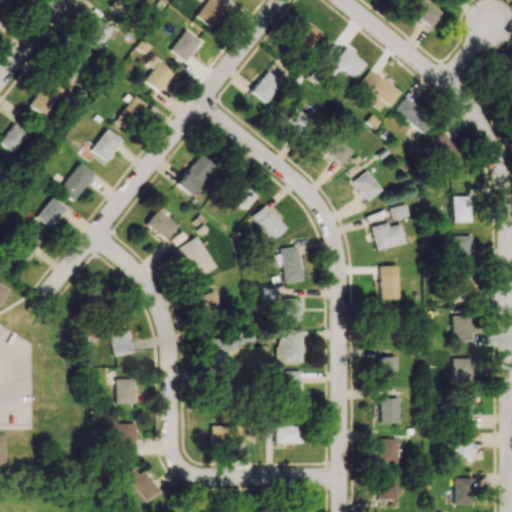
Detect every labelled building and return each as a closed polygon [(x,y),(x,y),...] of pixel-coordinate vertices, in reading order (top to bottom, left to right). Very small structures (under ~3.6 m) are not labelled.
[(2,0),(0,0),(0,19),(11,7),(2,0)] [(109,0),(106,4),(119,16),(134,0),(109,0)] [(203,0),(193,16),(208,27),(223,6),(213,0),(203,0)] [(439,14),(423,0),(418,0),(409,11),(427,27),(439,14)] [(100,41),(109,29),(95,18),(79,38),(99,54),(106,45),(100,41)] [(318,34),(305,21),(288,39),(301,52),(318,34)] [(182,61),(198,39),(183,29),(167,50),(182,61)] [(363,64),(343,47),(331,61),(351,78),(363,64)] [(54,76),(70,84),(82,56),(65,49),(54,76)] [(172,71),(151,54),(144,62),(151,68),(141,80),(155,92),(172,71)] [(366,102),(380,112),(396,91),(367,69),(357,83),(372,94),(366,102)] [(263,103),(279,82),(263,71),(248,92),(263,103)] [(64,92),(47,78),(26,104),(43,118),(64,92)] [(124,134),(146,106),(132,95),(110,123),(124,134)] [(391,110),(420,134),(431,120),(402,95),(391,110)] [(282,124),(300,139),(313,122),(295,107),(282,124)] [(0,145),(10,153),(24,134),(10,123),(0,136),(0,145)] [(102,161),(118,140),(105,129),(88,149),(102,161)] [(462,158),(439,132),(421,147),(444,174),(462,158)] [(336,157),(334,139),(324,141),(326,158),(336,157)] [(212,164),(198,153),(173,184),(188,196),(212,164)] [(56,189),(70,200),(91,174),(76,163),(56,189)] [(378,190),(364,170),(350,180),(364,200),(378,190)] [(245,208),(254,194),(232,179),(223,193),(245,208)] [(468,221),(467,195),(449,196),(449,222),(468,221)] [(47,228),(63,207),(49,196),(33,217),(47,228)] [(387,207),(390,220),(407,215),(404,203),(387,207)] [(284,227),(263,204),(249,216),(271,239),(284,227)] [(174,226),(153,209),(143,223),(163,240),(174,226)] [(400,224),(385,226),(385,223),(369,225),(372,249),(403,244),(400,224)] [(36,242),(22,230),(7,249),(21,261),(36,242)] [(451,259),(469,259),(470,235),(451,235),(451,259)] [(171,248),(188,280),(211,268),(194,236),(171,248)] [(282,282),(299,281),(296,246),(277,247),(278,254),(271,254),(272,265),(280,265),(282,282)] [(394,265),(376,265),(377,299),(395,298),(394,265)] [(449,303),(466,303),(467,277),(450,277),(449,303)] [(92,312),(108,294),(96,283),(79,301),(92,312)] [(260,287),(260,299),(275,299),(275,287),(260,287)] [(202,315),(218,309),(210,290),(194,296),(202,315)] [(281,298),(282,321),(300,320),(299,297),(281,298)] [(450,312),(449,341),(468,341),(469,312),(450,312)] [(248,341),(247,323),(229,324),(230,336),(205,337),(207,364),(225,363),(224,350),(231,350),(231,342),(248,341)] [(299,329),(276,330),(276,362),(299,362),(299,329)] [(129,355),(129,331),(108,330),(108,354),(129,355)] [(393,357),(375,356),(374,380),(392,381),(393,357)] [(472,357),(450,357),(450,383),(472,383),(472,357)] [(299,370),(281,371),(281,402),(299,401),(299,370)] [(224,399),(224,375),(208,374),(207,398),(224,399)] [(113,402),(131,403),(132,379),(113,378),(113,402)] [(394,422),(394,397),(376,397),(376,422),(394,422)] [(468,422),(469,399),(452,398),(451,421),(468,422)] [(113,428),(113,416),(100,416),(100,428),(113,428)] [(131,455),(132,423),(114,422),(114,455),(131,455)] [(209,425),(208,443),(249,444),(249,426),(209,425)] [(273,425),(272,442),(297,443),(298,426),(273,425)] [(451,461),(469,461),(470,438),(452,438),(451,461)] [(393,439),(375,439),(375,463),(393,463),(393,439)] [(155,492),(134,465),(121,474),(142,502),(155,492)] [(375,498),(394,498),(394,473),(376,473),(375,498)] [(469,504),(470,478),(453,477),(452,504),(469,504)]
